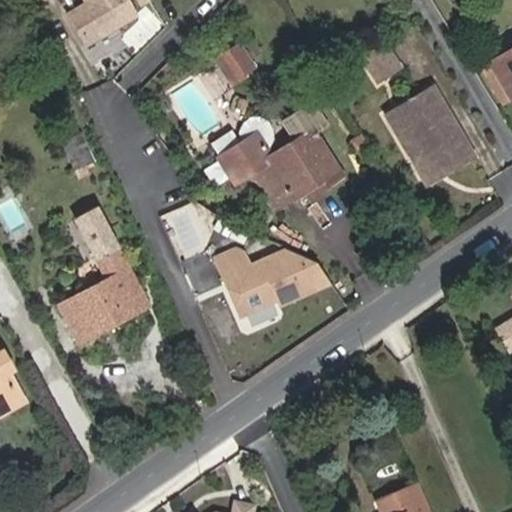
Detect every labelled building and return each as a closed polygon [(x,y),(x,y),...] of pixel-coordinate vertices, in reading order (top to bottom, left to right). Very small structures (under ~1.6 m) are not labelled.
[(124,34),(144,22),(130,0),(87,0),(94,10),(74,22),(93,52),(116,38),(113,33),(120,29),(124,34)] [(116,38),(124,34),(120,29),(113,33),(116,38)] [(235,82),(261,64),(242,36),(216,55),(235,82)] [(511,38),(493,50),(498,59),(511,50),(511,38)] [(485,54),(511,98),(511,50),(498,59),(493,50),(485,54)] [(383,101),(406,86),(390,58),(366,72),(383,101)] [(449,187),(478,170),(436,99),(401,120),(423,158),(411,165),(425,190),(443,178),(449,187)] [(311,200),(344,178),(314,132),(326,123),(313,103),(285,121),(296,138),(271,155),(266,148),(271,143),(274,134),(272,125),(264,117),(252,116),(242,123),(239,134),(242,142),(220,157),(222,160),(206,171),(217,187),(234,177),(237,182),(253,171),(278,209),(305,191),(311,200)] [(411,165),(423,158),(401,120),(388,127),(411,165)] [(425,190),(430,198),(449,187),(443,178),(425,190)] [(357,244),(367,259),(390,243),(381,229),(357,244)] [(271,296),(274,301),(325,280),(310,258),(280,246),(245,261),(239,248),(230,244),(209,252),(234,311),(271,296)] [(59,305),(78,341),(138,309),(132,298),(140,293),(116,246),(96,257),(107,279),(59,305)] [(138,309),(146,304),(140,293),(132,298),(138,309)] [(0,361),(6,372),(13,368),(4,353),(0,355),(0,361)] [(6,372),(0,361),(0,413),(22,401),(6,372)] [(427,511),(414,484),(376,501),(380,511),(427,511)] [(250,511),(251,507),(249,505),(233,501),(231,503),(228,511),(219,511),(210,511),(208,511),(250,511)]
